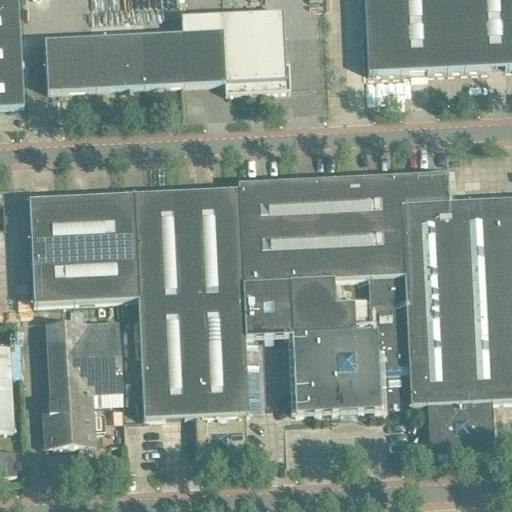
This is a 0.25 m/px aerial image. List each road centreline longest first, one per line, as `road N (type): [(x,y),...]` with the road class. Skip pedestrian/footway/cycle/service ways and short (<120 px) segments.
road 1 (unclassified): [(0,156),(511,127)]
road 2 (unclassified): [(511,491),(90,511)]
road 3 (unknown): [(297,0),(311,45),(314,138)]
